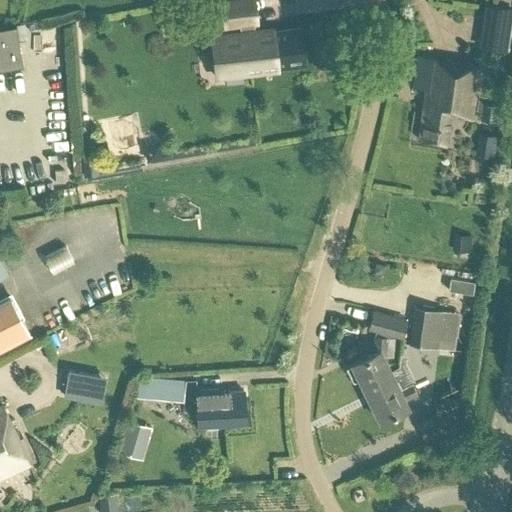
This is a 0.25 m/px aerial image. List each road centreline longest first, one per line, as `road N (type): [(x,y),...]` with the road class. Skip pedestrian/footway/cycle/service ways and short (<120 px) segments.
road 1 (residential): [(337,511),(303,426),(305,357),(369,115),(380,0)]
road 2 (secondary): [(490,511),(511,393)]
